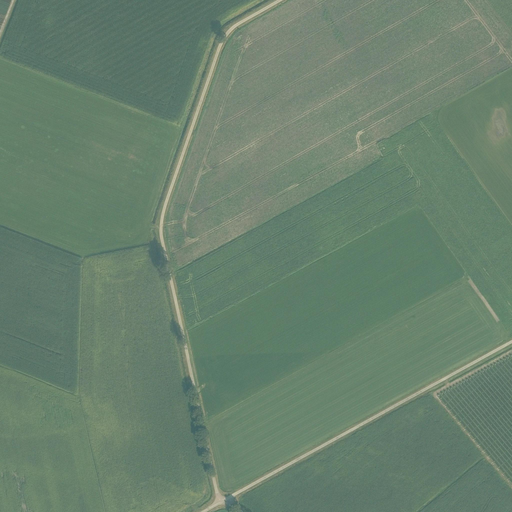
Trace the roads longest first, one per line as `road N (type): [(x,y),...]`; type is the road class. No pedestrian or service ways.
road 1 (unclassified): [(273,0),(225,35),(162,224),(223,499)]
road 2 (unclassified): [(223,499),(511,341)]
